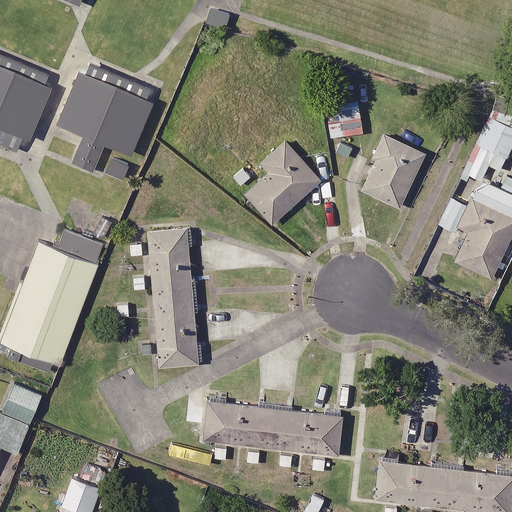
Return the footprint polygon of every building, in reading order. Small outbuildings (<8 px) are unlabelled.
[(0,126),(31,139),(53,83),(0,62),(0,126)] [(81,72),(60,127),(135,156),(157,102),(81,72)] [(511,141),(511,113),(491,104),(475,142),(473,156),(467,171),(481,177),(493,149),(506,155),(511,141)] [(442,116),(419,107),(413,122),(436,131),(442,116)] [(362,130),(359,112),(326,116),(328,134),(362,130)] [(423,149),(382,130),(357,185),(398,204),(423,149)] [(319,175),(283,135),(262,153),(271,163),(243,188),(270,219),(319,175)] [(511,214),(484,201),(488,193),(466,183),(448,221),(463,228),(450,255),(490,274),(511,225),(511,214)] [(198,359),(186,222),(144,226),(156,363),(198,359)] [(95,263),(37,241),(0,334),(0,342),(55,364),(95,263)] [(40,391),(10,379),(0,405),(0,442),(17,449),(40,391)] [(291,403),(206,393),(201,435),(336,450),(340,411),(291,405),(291,403)] [(511,474),(511,469),(377,454),(372,495),(508,511),(511,474)] [(89,511),(101,483),(72,471),(60,501),(87,511),(89,511)]
